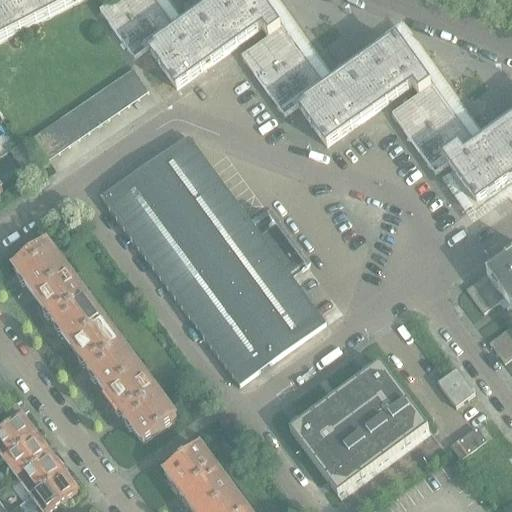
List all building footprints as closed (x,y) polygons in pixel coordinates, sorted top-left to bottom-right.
[(0,0),(0,42),(82,0),(0,0)] [(116,0),(101,11),(132,56),(159,36),(170,28),(161,16),(160,16),(156,12),(159,10),(153,1),(150,3),(147,0),(116,0)] [(229,0),(166,45),(159,36),(132,56),(135,60),(148,51),(176,91),(262,31),(269,41),(278,32),(256,0),(229,0)] [(243,60),(259,82),(299,53),(296,49),(293,51),(290,46),(291,45),(280,31),(278,32),(269,41),(243,60)] [(316,103),(310,93),(281,114),(284,118),(298,109),(327,148),(412,89),(419,98),(428,90),(406,58),(408,57),(400,46),(398,48),(397,45),(316,103)] [(309,66),(299,53),(259,82),(281,114),(310,93),(320,86),(310,72),(309,73),(306,68),(309,66)] [(132,72),(122,79),(138,102),(148,95),(132,72)] [(128,109),(138,102),(122,79),(112,86),(128,109)] [(118,115),(128,109),(112,86),(103,92),(118,115)] [(393,117),(431,172),(460,151),(470,143),(460,130),(459,130),(456,126),(459,124),(446,106),(443,108),(440,104),(441,103),(431,88),(428,90),(419,98),(393,117)] [(108,122),(118,115),(103,92),(93,99),(108,122)] [(99,129),(108,122),(93,99),(83,106),(99,129)] [(83,106),(73,113),(89,136),(99,129),(83,106)] [(79,142),(89,136),(73,113),(63,119),(79,142)] [(69,149),(79,142),(63,119),(53,126),(69,149)] [(59,156),(69,149),(53,126),(44,133),(59,156)] [(511,127),(467,160),(460,151),(431,172),(435,177),(449,166),(468,194),(466,195),(473,205),(475,204),(477,207),(492,196),(491,195),(496,191),(499,194),(508,188),(506,184),(511,181),(511,182),(511,181),(511,127)] [(49,163),(59,156),(44,133),(33,140),(49,163)] [(101,201),(153,272),(240,210),(189,142),(101,201)] [(17,148),(10,153),(19,166),(26,161),(28,159),(20,146),(17,148)] [(258,235),(240,210),(153,272),(240,389),(326,328),(292,282),(308,270),(306,268),(289,281),(286,278),(302,266),(276,230),(260,242),(258,238),(275,225),(274,224),(258,235)] [(36,301),(70,276),(48,246),(14,271),(36,301)] [(511,259),(506,264),(486,279),(504,302),(511,313),(511,259)] [(72,349),(106,324),(70,276),(36,301),(72,349)] [(494,310),(504,302),(486,279),(476,286),(494,310)] [(484,317),(494,310),(476,286),(467,293),(484,317)] [(108,397),(141,372),(106,324),(72,349),(108,397)] [(497,357),(511,346),(511,335),(510,332),(490,347),(497,357)] [(505,368),(511,362),(511,346),(497,357),(505,368)] [(339,499),(429,433),(381,368),(291,435),(339,499)] [(178,422),(159,397),(141,372),(108,397),(144,447),(178,422)] [(456,413),(475,399),(458,375),(438,389),(456,413)] [(24,418),(17,408),(0,420),(0,462),(4,460),(36,436),(23,419),(24,418)] [(462,464),(487,447),(477,433),(453,451),(462,464)] [(17,478),(49,454),(36,436),(4,460),(17,478)] [(213,511),(235,496),(200,449),(165,475),(191,511),(213,511)] [(31,497),(63,473),(49,454),(17,478),(31,497)] [(42,511),(53,511),(78,494),(63,473),(31,497),(42,511)] [(246,511),(235,496),(213,511),(246,511)]
